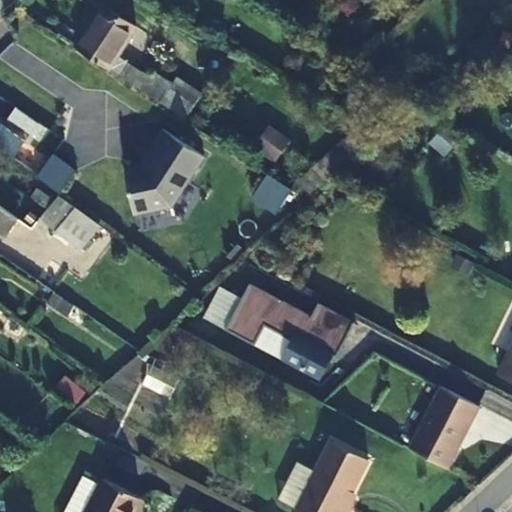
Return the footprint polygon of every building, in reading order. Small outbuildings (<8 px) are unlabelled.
[(153,77),(118,55),(138,23),(104,2),(75,46),(187,117),(204,91),(178,74),(174,81),(157,70),(153,77)] [(34,120),(12,105),(4,116),(26,131),(34,120)] [(431,143),(446,154),(462,132),(447,121),(431,143)] [(365,122),(296,186),(299,188),(311,196),(327,181),(376,135),(382,130),(365,122)] [(0,151),(31,174),(38,163),(24,152),(18,148),(21,140),(0,124),(0,151)] [(141,161),(121,165),(130,208),(168,201),(201,152),(160,124),(144,149),(148,152),(141,161)] [(264,147),(280,158),(295,137),(278,126),(264,147)] [(48,150),(38,163),(31,174),(55,191),(72,167),(61,159),(48,150)] [(266,167),(252,188),(268,198),(284,208),(299,188),(296,186),(282,177),(266,167)] [(46,207),(40,216),(80,247),(100,223),(58,193),(46,207)] [(0,229),(6,234),(19,217),(0,204),(0,229)] [(309,317),(247,284),(223,330),(252,344),(262,325),(289,340),(279,359),(317,379),(330,354),(334,357),(352,322),(316,303),(309,317)] [(511,340),(494,375),(511,384),(511,340)] [(152,369),(151,392),(175,393),(176,370),(152,369)] [(446,468),(476,406),(438,387),(407,448),(446,468)] [(367,455),(330,437),(296,507),(307,511),(343,511),(347,503),(345,502),(367,455)] [(129,511),(131,510),(137,498),(103,479),(84,511),(129,511)]
